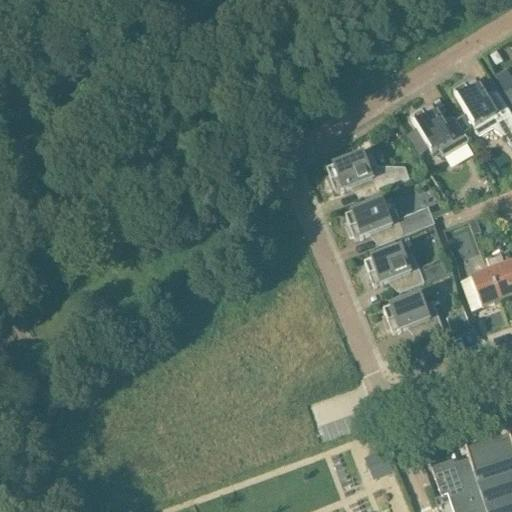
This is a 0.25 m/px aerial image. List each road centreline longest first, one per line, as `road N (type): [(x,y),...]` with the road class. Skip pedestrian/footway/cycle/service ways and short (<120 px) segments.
road 1 (residential): [(383,402),(292,162),(511,26)]
road 2 (residential): [(383,402),(511,355)]
